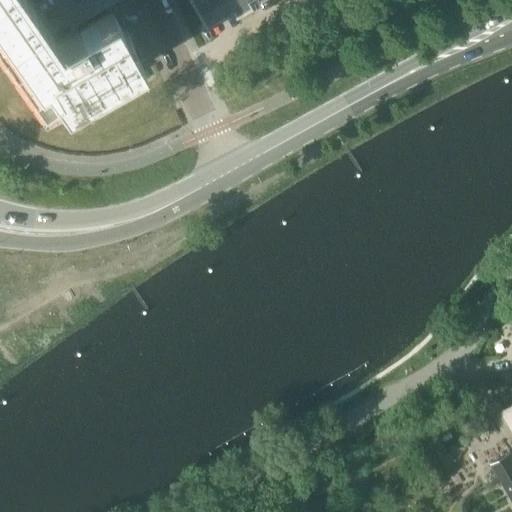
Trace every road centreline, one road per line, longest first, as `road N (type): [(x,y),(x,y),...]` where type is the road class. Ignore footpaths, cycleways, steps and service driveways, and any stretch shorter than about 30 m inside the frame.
road 1 (unclassified): [(511,264),(456,356),(187,511)]
road 2 (secondary): [(228,173),(511,22)]
road 3 (residential): [(152,0),(228,173)]
road 4 (secondary): [(56,233),(130,220),(228,173)]
road 5 (unclassified): [(0,338),(42,285),(56,233)]
